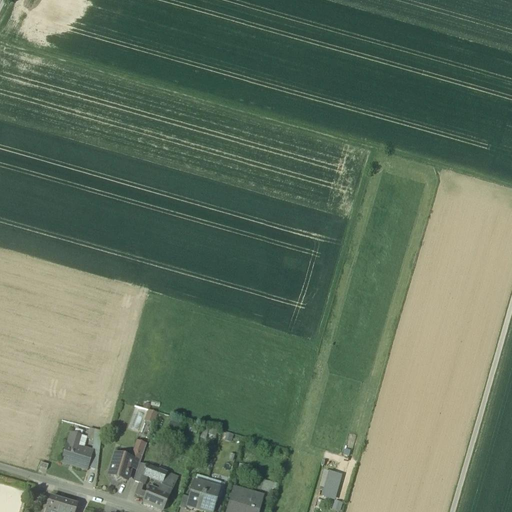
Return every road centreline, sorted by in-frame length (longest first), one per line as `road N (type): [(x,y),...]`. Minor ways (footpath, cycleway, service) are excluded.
road 1 (track): [(0,44),(511,189)]
road 2 (track): [(511,305),(452,511)]
road 3 (unclassified): [(0,468),(151,511)]
